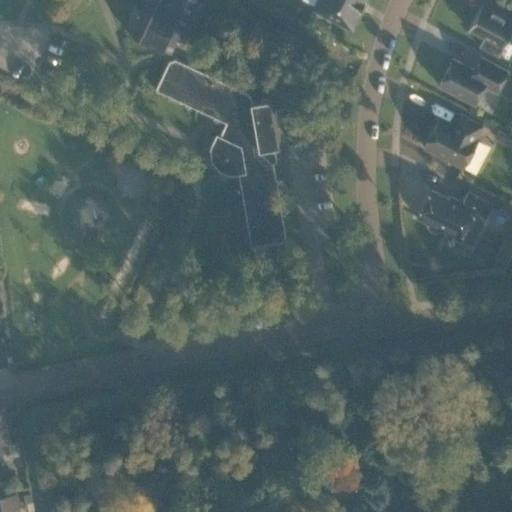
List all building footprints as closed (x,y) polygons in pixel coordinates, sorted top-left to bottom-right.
[(185,0),(147,0),(143,9),(189,31),(195,19),(187,15),(193,3),(185,0)] [(318,0),(315,6),(320,8),(321,12),(330,16),(332,15),(351,25),(364,0),(318,0)] [(511,19),(481,3),(468,27),(502,46),(511,28),(511,19)] [(167,55),(174,53),(172,48),(176,40),(183,43),(189,31),(143,9),(131,34),(163,48),(165,49),(167,55)] [(175,57),(174,53),(167,55),(169,59),(156,87),(230,122),(224,135),(220,134),(217,140),(214,146),(215,157),(222,165),(231,169),(238,168),(251,245),(281,240),(285,234),(271,147),(283,145),(275,97),(252,101),(251,96),(247,91),(175,57)] [(507,69),(481,55),(474,68),(452,57),(438,83),(474,103),(484,84),(496,90),(507,69)] [(423,145),(462,166),(478,138),(475,136),(482,124),(459,112),(452,124),(439,117),(423,145)] [(498,136),(511,144),(511,135),(501,129),(498,136)] [(468,189),(460,203),(431,188),(417,216),(428,221),(426,225),(429,226),(435,229),(438,231),(440,228),(459,238),(471,244),(485,216),(493,202),(468,189)] [(511,202),(503,198),(497,209),(511,217),(511,202)] [(0,408),(0,442),(10,441),(5,408),(0,408)] [(0,511),(7,511),(7,508),(19,506),(16,492),(0,494),(0,511)]
